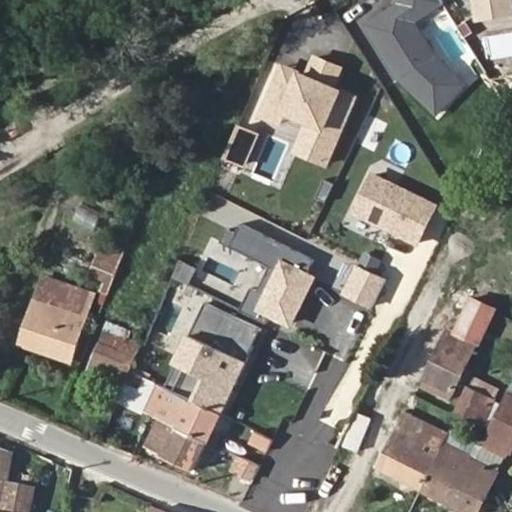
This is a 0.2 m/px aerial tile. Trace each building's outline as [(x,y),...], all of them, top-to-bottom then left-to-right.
[(391,0),(358,21),(392,77),(433,115),(467,96),(418,19),(440,5),(436,0),(391,0)] [(511,15),(511,9),(510,0),(473,0),(477,21),(511,15)] [(352,97),(276,65),(259,106),(254,118),(275,127),(280,115),(303,124),(290,153),(322,167),(335,138),(352,97)] [(432,204),(370,174),(350,214),(413,245),(432,204)] [(72,189),(55,229),(94,244),(110,205),(72,189)] [(511,244),(506,243),(501,259),(511,262),(511,244)] [(103,287),(111,290),(122,264),(101,255),(95,270),(108,276),(103,287)] [(287,328),(313,278),(279,261),(253,311),(287,328)] [(492,281),(511,286),(511,268),(496,265),(492,281)] [(385,281),(357,267),(342,295),(370,309),(385,281)] [(94,293),(44,275),(37,294),(88,311),(94,293)] [(20,341),(72,359),(88,311),(37,294),(20,341)] [(476,298),(460,335),(478,344),(496,308),(476,298)] [(220,415),(261,330),(206,304),(190,338),(184,335),(170,365),(183,371),(173,393),(220,415)] [(124,385),(141,344),(105,328),(88,371),(124,385)] [(441,344),(472,358),(478,344),(460,335),(448,330),(441,344)] [(456,392),(472,358),(441,344),(426,378),(456,392)] [(173,393),(156,385),(141,415),(156,421),(205,445),(220,415),(173,393)] [(455,411),(484,424),(493,403),(464,391),(455,411)] [(511,446),(511,401),(506,399),(486,440),(510,451),(511,446)] [(452,434),(405,411),(379,467),(425,489),(447,443),(452,434)] [(143,448),(192,471),(205,445),(156,421),(143,448)] [(268,449),(272,440),(259,433),(255,443),(268,449)] [(482,449),(505,460),(510,451),(486,440),(482,449)] [(425,489),(471,511),(481,511),(502,470),(447,443),(425,489)] [(0,446),(0,511),(28,511),(33,490),(6,482),(11,451),(0,446)]
